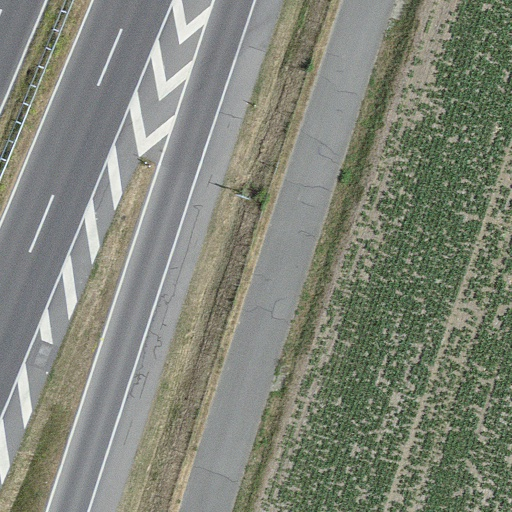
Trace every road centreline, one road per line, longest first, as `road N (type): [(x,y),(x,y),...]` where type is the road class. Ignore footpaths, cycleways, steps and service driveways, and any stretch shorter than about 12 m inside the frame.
road 1 (motorway): [(70,511),(236,0)]
road 2 (tertiary): [(205,511),(371,0)]
road 3 (motorway): [(0,327),(134,0)]
